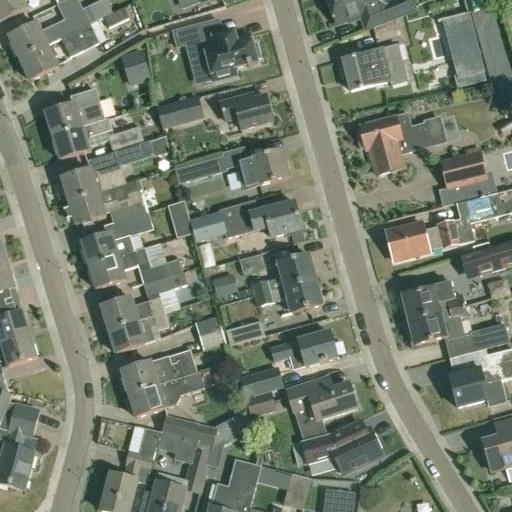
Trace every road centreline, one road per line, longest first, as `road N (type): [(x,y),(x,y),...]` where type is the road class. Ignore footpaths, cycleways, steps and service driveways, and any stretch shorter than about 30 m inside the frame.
road 1 (unclassified): [(466,511),(376,348),(281,0)]
road 2 (residential): [(59,511),(83,401),(0,129)]
